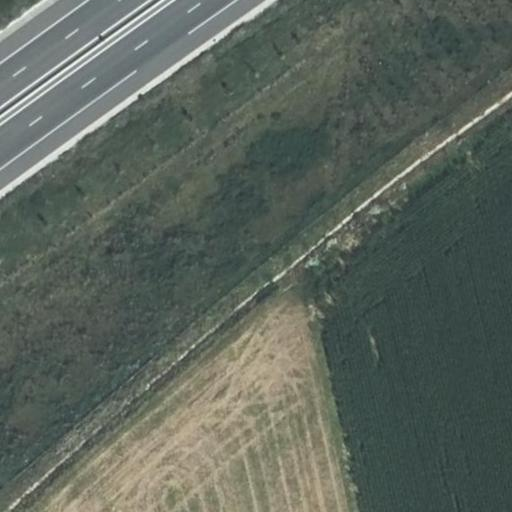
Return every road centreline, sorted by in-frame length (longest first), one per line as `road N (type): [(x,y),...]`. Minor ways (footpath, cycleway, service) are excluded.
road 1 (motorway): [(0,140),(198,0)]
road 2 (motorway): [(111,0),(0,79)]
